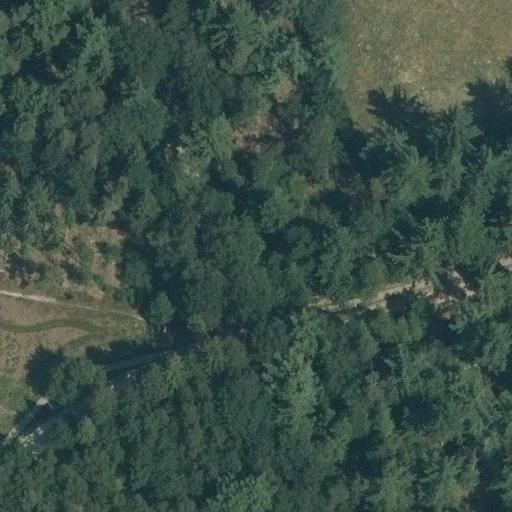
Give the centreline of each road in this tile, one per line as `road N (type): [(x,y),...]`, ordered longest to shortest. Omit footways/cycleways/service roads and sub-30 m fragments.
road 1 (track): [(0,471),(123,386),(511,275)]
road 2 (track): [(135,0),(241,335)]
road 3 (track): [(241,335),(291,511)]
